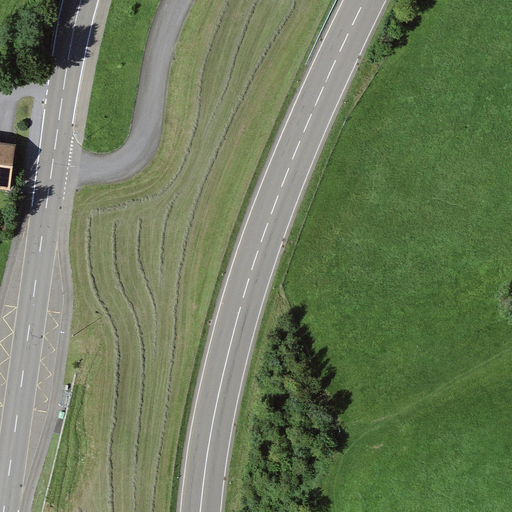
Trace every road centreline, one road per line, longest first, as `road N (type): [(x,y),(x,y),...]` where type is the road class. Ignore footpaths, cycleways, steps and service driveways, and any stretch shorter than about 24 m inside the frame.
road 1 (secondary): [(366,0),(281,182),(245,293),(201,511)]
road 2 (tertiary): [(4,511),(52,165)]
road 3 (unclassified): [(52,165),(99,172),(129,162),(176,0)]
